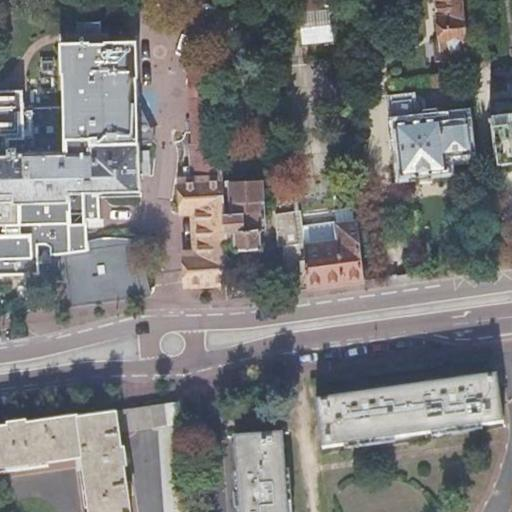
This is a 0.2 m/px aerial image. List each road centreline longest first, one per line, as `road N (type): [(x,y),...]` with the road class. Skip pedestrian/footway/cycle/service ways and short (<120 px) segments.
road 1 (primary): [(511,282),(241,319),(166,318)]
road 2 (primary): [(175,372),(292,342),(511,317)]
road 3 (primary): [(0,384),(101,370),(175,372)]
road 4 (primary): [(166,318),(0,355)]
